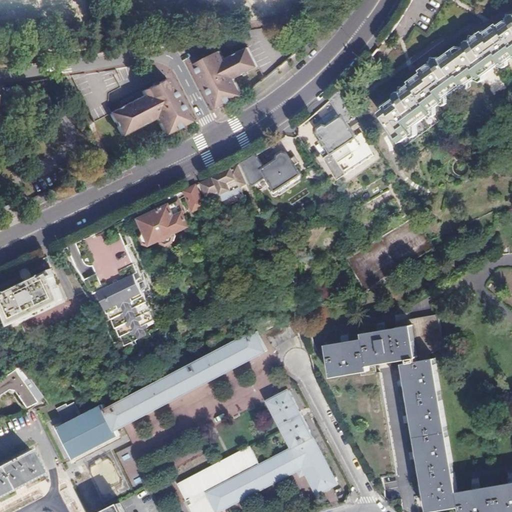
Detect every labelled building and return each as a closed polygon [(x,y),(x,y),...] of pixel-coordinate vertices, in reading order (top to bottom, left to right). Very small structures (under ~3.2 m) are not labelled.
[(425,0),(421,7),(434,16),(444,0),(425,0)] [(511,13),(511,14),(504,13),(504,19),(496,25),(497,27),(484,35),(480,31),(474,36),(467,35),(466,41),(462,44),(465,47),(461,50),(459,48),(443,60),(441,56),(438,58),(430,58),(429,64),(422,69),(425,75),(413,84),(412,82),(404,87),(398,86),(398,92),(394,94),(398,100),(386,109),(387,111),(382,115),(400,139),(413,130),(410,126),(432,110),(430,107),(442,98),(441,95),(463,79),(465,82),(477,73),(479,75),(500,59),(502,61),(511,53),(511,13)] [(185,39),(176,40),(176,42),(180,48),(188,43),(185,39)] [(220,52),(195,65),(219,108),(234,100),(243,95),(235,79),(259,66),(249,47),(225,60),(220,52)] [(107,70),(115,90),(116,92),(119,90),(116,85),(120,84),(113,69),(107,70)] [(107,70),(70,75),(91,123),(103,117),(94,97),(115,90),(107,70)] [(143,98),(122,108),(131,129),(153,118),(161,134),(162,137),(188,124),(170,90),(166,81),(140,93),(143,98)] [(343,86),(330,97),(342,115),(326,124),(322,123),(317,126),(316,130),(326,147),(317,152),(333,179),(340,175),(352,168),(350,165),(371,152),(357,127),(351,130),(347,122),(359,115),(343,86)] [(94,97),(103,117),(108,115),(109,114),(107,109),(107,95),(116,92),(115,90),(94,97)] [(108,115),(118,135),(131,129),(122,108),(109,114),(108,115)] [(242,161),(257,192),(267,186),(273,195),(277,196),(280,194),(304,178),(286,151),(282,150),(277,153),(277,158),(265,166),(256,153),(242,161)] [(350,165),(352,168),(373,155),(371,152),(350,165)] [(240,187),(247,184),(238,164),(201,182),(210,201),(219,197),(222,202),(243,193),(240,187)] [(207,204),(197,184),(185,190),(195,210),(207,204)] [(190,224),(179,200),(166,206),(165,206),(163,207),(141,218),(153,242),(190,224)] [(140,339),(147,336),(144,328),(146,327),(146,323),(157,318),(153,308),(150,303),(148,299),(145,293),(143,289),(141,283),(139,279),(136,272),(123,279),(124,282),(114,286),(113,283),(100,289),(103,296),(105,301),(107,306),(109,310),(112,316),(114,320),(116,325),(121,335),(132,330),(133,333),(137,332),(140,339)] [(61,303),(46,274),(37,278),(36,276),(11,289),(11,291),(3,295),(18,325),(61,303)] [(101,287),(94,274),(84,279),(90,291),(101,287)] [(144,328),(147,336),(162,329),(157,318),(146,323),(146,327),(144,328)] [(265,331),(274,348),(298,335),(289,318),(265,331)] [(442,320),(399,326),(400,333),(367,338),(368,345),(329,351),(334,382),(363,377),(379,480),(394,478),(378,372),(372,374),(371,368),(404,362),(405,368),(427,510),(458,506),(459,511),(511,511),(511,483),(456,492),(436,363),(430,364),(429,361),(447,351),(442,320)] [(258,326),(105,406),(118,432),(270,354),(258,326)] [(126,346),(140,339),(137,332),(133,333),(132,330),(121,335),(126,346)] [(35,399),(42,395),(30,377),(23,381),(16,369),(0,378),(0,393),(8,389),(14,390),(24,408),(36,401),(35,399)] [(250,445),(198,473),(177,484),(193,511),(217,511),(296,470),(299,477),(307,473),(317,493),(337,483),(288,389),(268,400),(293,447),(260,464),(250,445)] [(116,436),(100,405),(54,428),(70,459),(116,436)] [(0,495),(42,473),(30,449),(0,464),(0,495)] [(122,493),(104,459),(84,469),(102,504),(122,493)] [(126,511),(121,502),(100,511),(126,511)]
